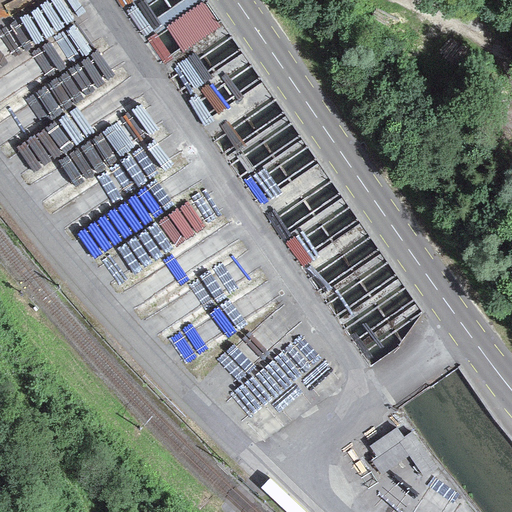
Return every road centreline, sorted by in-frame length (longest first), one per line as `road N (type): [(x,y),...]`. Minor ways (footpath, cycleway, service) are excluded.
road 1 (primary): [(237,0),(511,389)]
road 2 (track): [(284,459),(463,327)]
road 3 (track): [(0,350),(86,511)]
road 4 (track): [(406,0),(463,25),(511,66)]
